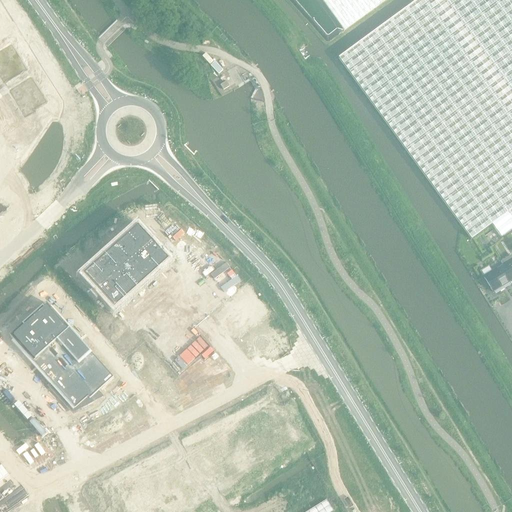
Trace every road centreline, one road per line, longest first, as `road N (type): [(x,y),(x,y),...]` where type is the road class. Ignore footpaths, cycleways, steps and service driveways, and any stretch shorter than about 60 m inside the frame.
road 1 (secondary): [(195,195),(291,302),(419,511)]
road 2 (unknown): [(500,511),(315,208)]
road 3 (residential): [(20,481),(194,391)]
road 4 (residential): [(267,511),(194,391)]
